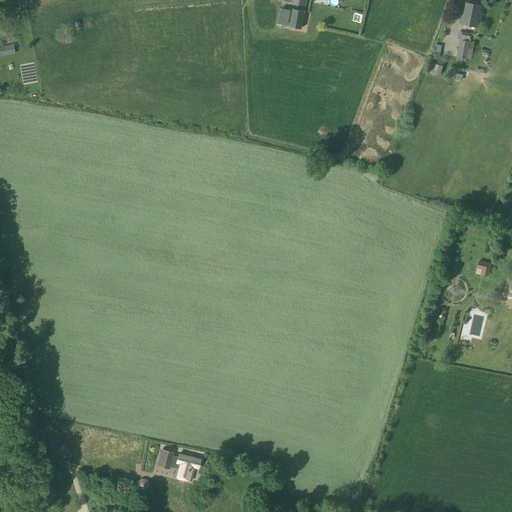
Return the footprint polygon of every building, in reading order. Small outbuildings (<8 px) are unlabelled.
[(462,15),(460,23),(476,26),(477,20),(479,20),(480,12),(479,12),(480,5),(479,5),(466,3),(464,15),(462,15)] [(290,27),(301,29),(304,12),(293,10),(290,27)] [(457,57),(456,61),(465,63),(466,59),(468,59),(470,42),(469,42),(470,34),(462,32),(461,40),(460,40),(457,57)] [(432,60),(439,61),(440,54),(433,53),(432,60)] [(431,63),(428,73),(439,77),(443,68),(431,63)] [(158,466),(169,469),(169,467),(176,469),(174,477),(190,481),(194,468),(198,469),(200,460),(178,455),(178,457),(172,456),(172,453),(162,450),(158,466)]
